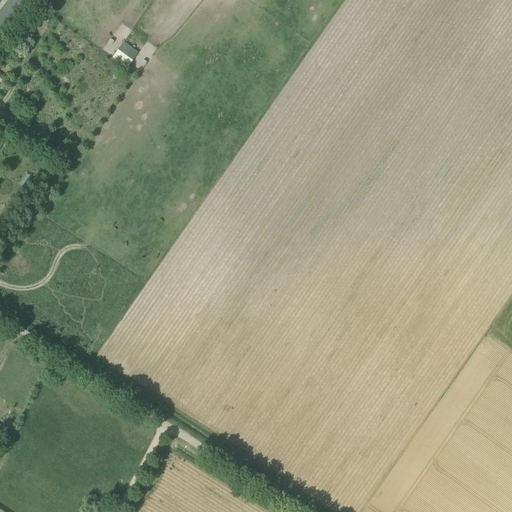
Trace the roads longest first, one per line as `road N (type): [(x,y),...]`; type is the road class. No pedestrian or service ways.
road 1 (unclassified): [(0,323),(166,433)]
road 2 (unclassified): [(291,511),(166,433)]
